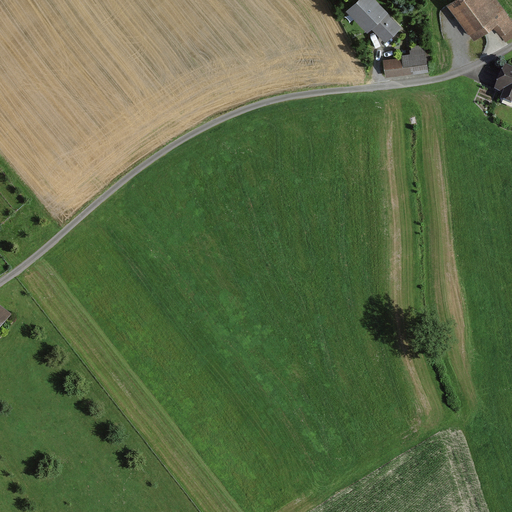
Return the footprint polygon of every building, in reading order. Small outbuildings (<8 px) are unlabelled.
[(374,30),(388,45),(403,30),(372,0),(356,0),(343,13),(367,37),(374,30)] [(472,40),(492,26),(506,45),(511,40),(511,21),(496,0),(451,0),(446,4),(472,40)] [(426,60),(425,48),(408,49),(408,55),(382,56),(383,78),(427,75),(426,60)] [(511,105),(511,72),(500,67),(488,97),(511,105)] [(0,336),(11,322),(0,313),(0,336)]
